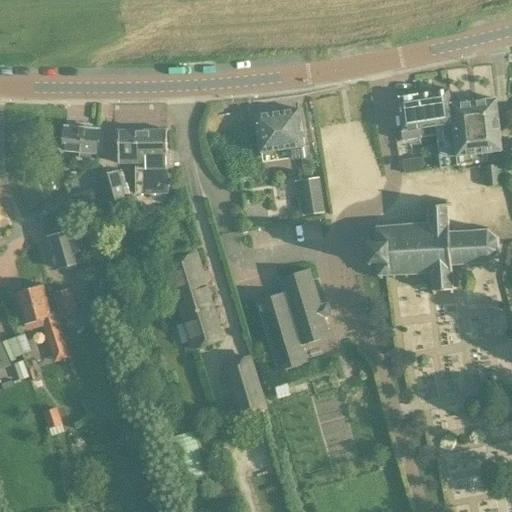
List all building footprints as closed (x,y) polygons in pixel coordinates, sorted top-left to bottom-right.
[(416,95),(421,141),(422,141),(420,129),(437,127),(440,168),(457,166),(456,157),(452,104),(450,89),(416,95)] [(404,143),(421,141),(416,95),(398,98),(404,143)] [(452,104),(456,157),(504,151),(497,99),(452,104)] [(293,160),(305,158),(304,147),(299,109),(255,115),(261,153),(291,149),(293,160)] [(98,154),(100,129),(66,126),(63,151),(98,154)] [(167,131),(119,131),(119,155),(119,164),(137,164),(137,171),(137,192),(167,192),(168,171),(167,171),(167,131)] [(486,187),(501,186),(499,164),(484,166),(486,187)] [(105,205),(127,199),(118,170),(97,176),(105,205)] [(301,182),(306,215),(323,213),(319,179),(301,182)] [(491,262),(499,253),(498,238),(489,230),(450,231),(449,204),(427,205),(428,224),(377,226),(378,244),(370,245),(371,263),(379,263),(379,276),(431,273),(432,290),(454,289),(453,264),(491,262)] [(79,230),(50,238),(55,257),(53,259),(55,265),(57,266),(58,269),(80,263),(80,262),(87,260),(79,230)] [(195,347),(222,339),(196,255),(169,264),(195,347)] [(302,345),(330,336),(318,300),(309,270),(280,278),(285,292),(257,301),(279,371),(307,362),(302,345)] [(43,285),(16,293),(26,323),(30,322),(32,330),(44,326),(52,352),(66,348),(55,311),(51,312),(43,285)] [(78,313),(70,288),(52,294),(61,319),(78,313)] [(0,369),(10,365),(0,342),(0,369)] [(242,416),(264,409),(249,358),(227,365),(242,416)] [(290,395),(287,384),(275,388),(278,398),(290,395)] [(43,413),(46,424),(48,429),(49,429),(61,425),(63,424),(57,408),(56,408),(43,413)] [(118,433),(120,441),(129,439),(127,431),(118,433)] [(352,468),(354,475),(354,478),(367,475),(366,473),(364,466),(352,468)] [(224,511),(225,511),(236,508),(226,480),(215,483),(224,511)]
